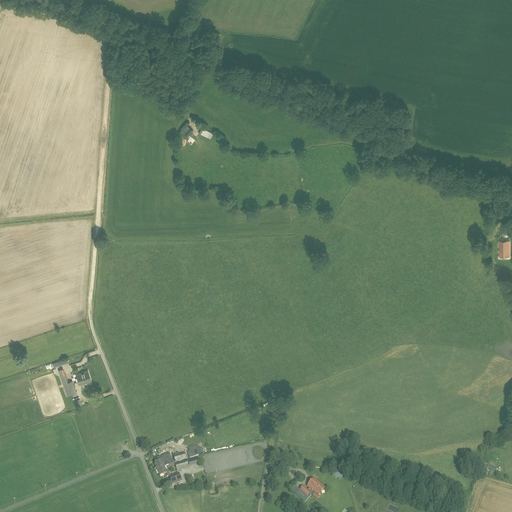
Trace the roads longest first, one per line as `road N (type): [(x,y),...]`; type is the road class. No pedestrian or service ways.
road 1 (track): [(88,323),(109,27)]
road 2 (unclassified): [(162,511),(88,323)]
